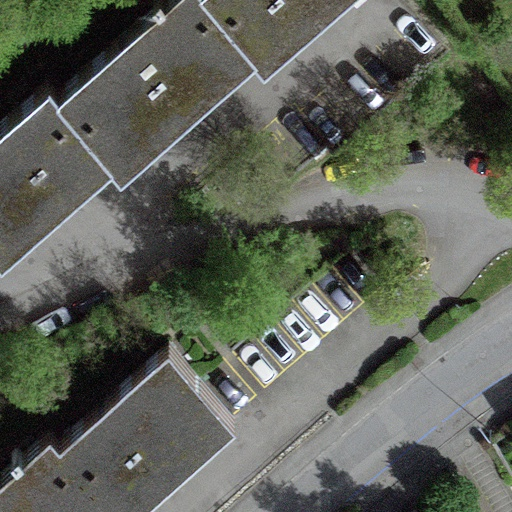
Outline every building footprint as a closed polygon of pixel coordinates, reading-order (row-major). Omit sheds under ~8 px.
[(156,9),(54,98),(108,161),(117,170),(252,54),(204,0),(166,0),(162,4),(159,0),(153,0),(150,3),(156,9)] [(204,0),(252,54),(261,64),(334,0),(204,0)] [(0,254),(108,161),(54,98),(45,88),(0,126),(0,254)] [(167,345),(54,442),(112,508),(115,511),(125,511),(232,420),(167,345)] [(0,511),(106,511),(112,508),(54,442),(46,432),(19,455),(15,450),(8,455),(14,462),(0,473),(0,511)]
